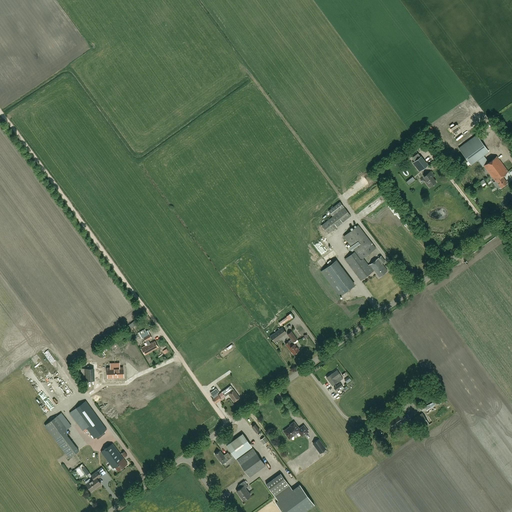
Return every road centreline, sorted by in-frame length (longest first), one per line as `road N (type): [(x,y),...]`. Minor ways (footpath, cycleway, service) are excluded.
road 1 (tertiary): [(186,455),(511,217)]
road 2 (track): [(227,424),(0,111)]
